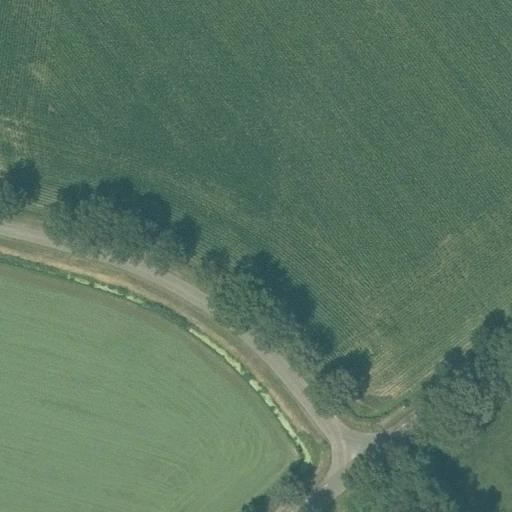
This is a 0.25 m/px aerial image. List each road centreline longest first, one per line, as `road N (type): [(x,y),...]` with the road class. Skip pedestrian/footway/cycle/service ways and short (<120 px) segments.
road 1 (unclassified): [(357,461),(243,341),(169,288),(111,262),(0,232)]
road 2 (tertiary): [(357,461),(511,343)]
